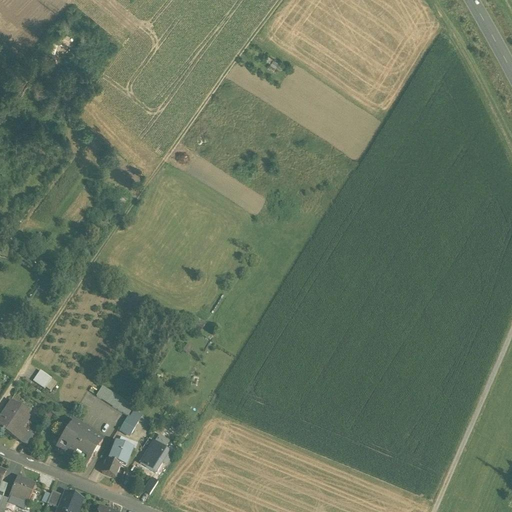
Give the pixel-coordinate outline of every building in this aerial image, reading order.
[(13,341),(7,349),(11,352),(17,344),(13,341)] [(51,381),(40,373),(36,378),(47,386),(51,381)] [(47,386),(36,378),(32,383),(44,391),(47,386)] [(133,408),(102,388),(96,398),(127,418),(133,408)] [(30,416),(11,403),(0,419),(0,434),(0,435),(1,436),(3,433),(14,440),(21,430),(30,416)] [(141,419),(132,414),(129,419),(132,421),(137,425),(141,419)] [(129,419),(127,418),(122,426),(119,432),(124,436),(124,435),(132,421),(129,419)] [(132,421),(124,435),(131,435),(137,425),(132,421)] [(102,442),(73,424),(56,450),(85,469),(102,442)] [(21,430),(14,440),(26,448),(33,437),(21,430)] [(137,446),(123,441),(122,445),(121,447),(132,451),(134,452),(137,446)] [(118,443),(114,454),(112,453),(109,462),(120,467),(119,468),(124,470),(132,451),(121,447),(122,445),(118,443)] [(166,452),(153,444),(140,465),(155,475),(162,463),(168,454),(169,453),(166,452)] [(175,453),(168,448),(166,452),(169,453),(168,454),(172,457),(175,453)] [(168,454),(162,463),(166,466),(172,457),(168,454)] [(109,462),(106,461),(101,475),(115,480),(119,468),(120,467),(109,462)] [(35,486),(17,479),(9,497),(27,505),(35,486)] [(151,480),(143,493),(149,497),(157,484),(151,480)] [(63,498),(52,494),(47,506),(58,511),(63,498)] [(77,511),(82,502),(64,495),(63,498),(58,511),(57,511),(77,511)] [(0,503),(0,511),(4,511),(8,501),(2,499),(0,503)]
